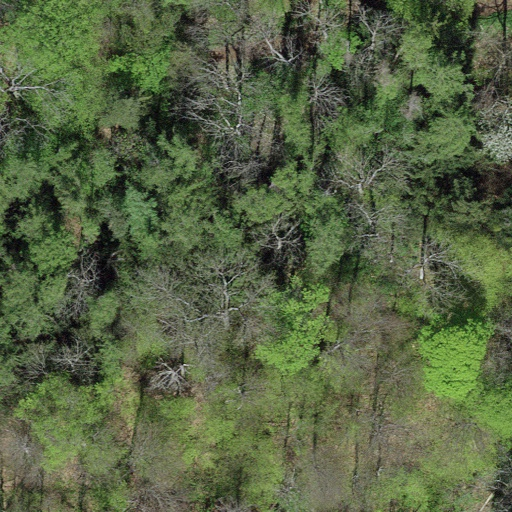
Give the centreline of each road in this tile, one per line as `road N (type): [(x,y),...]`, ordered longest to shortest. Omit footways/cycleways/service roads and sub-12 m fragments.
road 1 (track): [(159,45),(446,0)]
road 2 (track): [(511,441),(399,511)]
